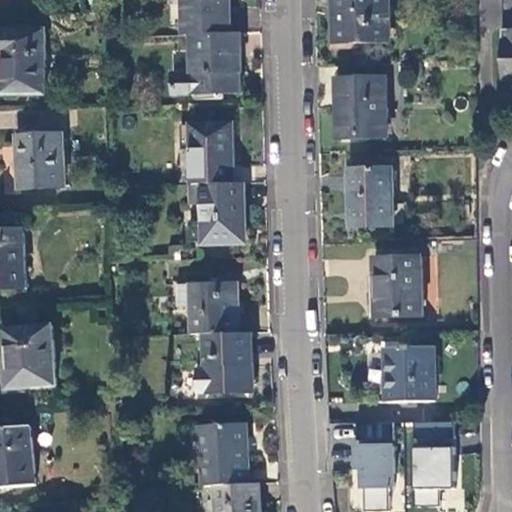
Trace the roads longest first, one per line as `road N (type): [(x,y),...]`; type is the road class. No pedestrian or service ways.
road 1 (tertiary): [(309,511),(286,0)]
road 2 (residential): [(508,511),(502,201),(511,166)]
